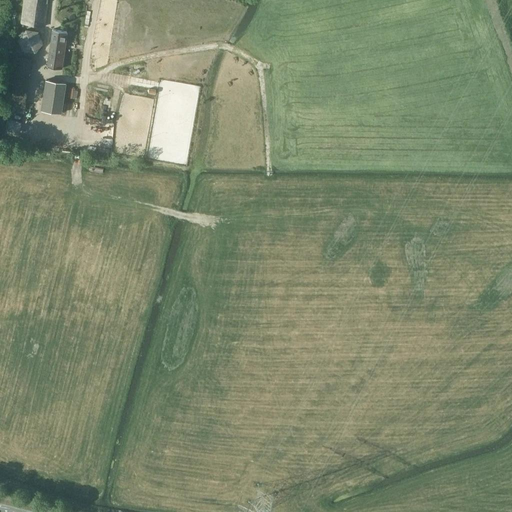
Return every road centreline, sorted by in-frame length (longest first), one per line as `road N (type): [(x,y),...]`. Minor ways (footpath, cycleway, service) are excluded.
road 1 (track): [(269,176),(259,65),(226,46),(121,63),(83,78),(96,0)]
road 2 (track): [(83,78),(78,130),(30,125),(41,56)]
